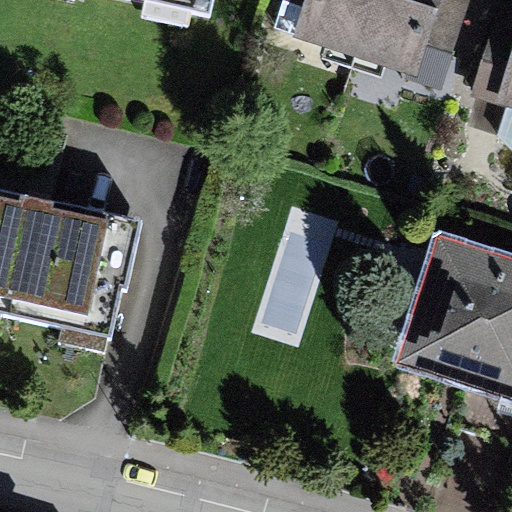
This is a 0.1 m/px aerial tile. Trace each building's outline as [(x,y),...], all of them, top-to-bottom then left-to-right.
[(218,0),(118,0),(213,21),(218,0)] [(356,62),(374,0),(309,0),(296,44),(356,62)] [(374,0),(356,62),(414,80),(439,0),(374,0)] [(511,109),(511,57),(497,104),(511,109)] [(152,233),(0,197),(0,323),(114,350),(126,302),(135,305),(152,233)] [(511,271),(455,255),(416,383),(511,411),(511,271)]
